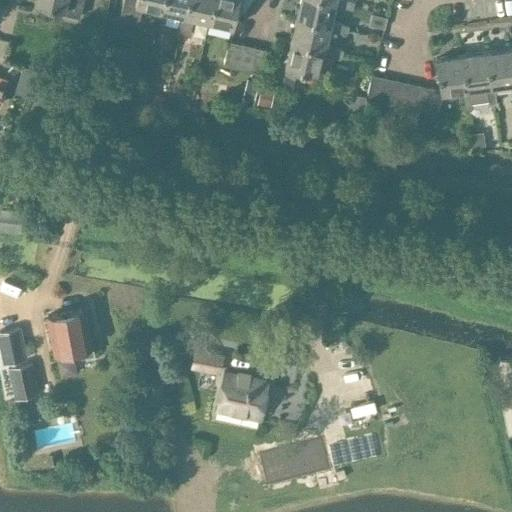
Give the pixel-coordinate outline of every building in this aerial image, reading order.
[(33,0),(33,2),(40,3),(40,5),(63,9),(63,13),(79,17),(81,9),(66,5),(66,0),(33,0)] [(158,8),(160,0),(122,0),(118,19),(137,23),(141,6),(154,9),(154,7),(158,8)] [(183,14),(185,0),(160,0),(158,8),(154,7),(154,9),(150,26),(158,27),(162,11),(178,15),(178,13),(183,14)] [(207,21),(211,0),(185,0),(183,14),(178,13),(178,15),(174,32),(189,35),(193,18),(207,21)] [(211,0),(207,21),(232,27),(238,0),(211,0)] [(331,21),(335,4),(333,4),(333,0),(298,0),(295,16),(328,23),(328,28),(329,29),(346,32),(348,24),(331,21)] [(352,0),(333,0),(333,4),(335,4),(352,8),(353,0),(352,0)] [(326,44),(329,29),(328,28),(328,23),(295,16),(289,40),(323,48),(322,53),(324,53),(341,57),(343,48),(326,44)] [(236,68),(242,43),(228,40),(222,64),(236,68)] [(319,73),(324,53),(322,53),(323,48),(289,40),(284,65),(285,65),(282,81),(301,85),(304,69),(319,73)] [(247,70),(253,45),(242,43),(236,68),(247,70)] [(253,45),(247,70),(260,73),(265,48),(253,45)] [(493,85),(509,83),(509,82),(511,81),(511,67),(509,47),(485,50),(490,85),(485,85),(487,99),(488,104),(496,103),(493,85)] [(471,101),(487,99),(485,85),(490,85),(485,50),(460,54),(465,88),(460,89),(460,90),(463,107),(471,106),(471,101)] [(440,93),(460,90),(460,89),(465,88),(460,54),(435,57),(440,93)] [(379,101),(384,76),(370,73),(364,98),(375,101),(379,101)] [(241,96),(253,99),(258,79),(246,76),(241,96)] [(390,104),(396,79),(384,76),(379,101),(390,104)] [(401,106),(407,81),(396,79),(390,104),(394,105),(401,106)] [(413,109),(419,84),(407,81),(401,106),(413,109)] [(419,84),(413,109),(428,112),(433,87),(419,84)] [(259,88),(255,105),(269,109),(273,91),(259,88)] [(146,92),(144,103),(160,107),(163,96),(146,92)] [(166,96),(163,108),(176,111),(179,99),(166,96)] [(391,121),(394,105),(390,104),(379,101),(375,101),(372,117),(391,121)] [(482,131),(469,132),(471,146),(484,144),(482,131)] [(168,145),(181,147),(183,135),(170,132),(168,145)] [(83,308),(47,315),(54,353),(72,350),(73,357),(92,353),(83,308)] [(0,354),(2,363),(27,358),(20,326),(0,329),(0,354)] [(219,373),(223,353),(194,347),(190,368),(219,373)] [(14,398),(39,393),(32,361),(7,366),(14,398)] [(223,368),(214,410),(260,419),(269,377),(251,373),(250,372),(237,369),(236,370),(223,368)] [(511,395),(500,397),(501,405),(507,431),(508,436),(511,435),(511,395)] [(17,398),(8,400),(9,407),(18,405),(17,398)] [(41,402),(31,405),(34,418),(44,416),(41,402)] [(322,439),(259,455),(267,487),(330,471),(322,439)] [(57,453),(46,455),(48,464),(59,462),(57,453)]
